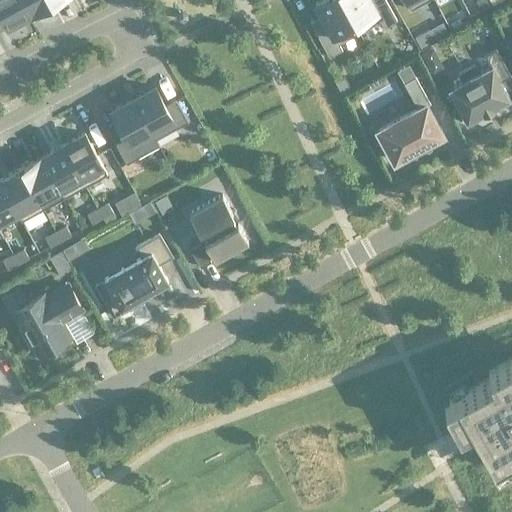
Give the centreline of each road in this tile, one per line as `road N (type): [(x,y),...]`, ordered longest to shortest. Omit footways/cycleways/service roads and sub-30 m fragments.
road 1 (residential): [(511,169),(33,428)]
road 2 (unclassified): [(0,77),(122,12),(139,48),(0,123)]
